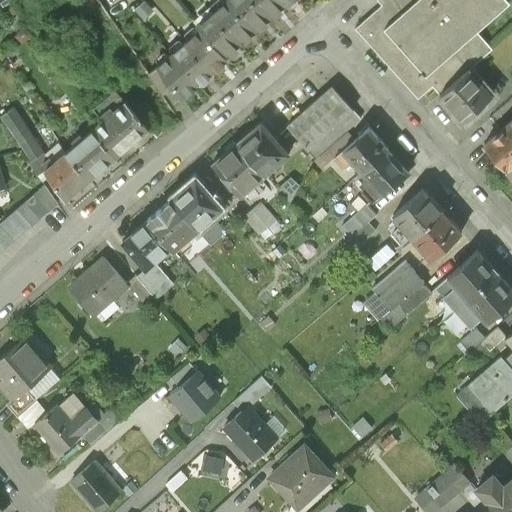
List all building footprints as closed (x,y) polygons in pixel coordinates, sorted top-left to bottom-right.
[(249,40),(265,27),(241,0),(228,0),(221,7),(249,40)] [(241,0),(265,27),(280,14),(267,0),(241,0)] [(267,0),(280,14),(293,2),(291,0),(267,0)] [(432,86),(440,96),(475,65),(493,49),(479,33),(511,4),(507,0),(378,0),(381,3),(354,26),(419,98),(432,86)] [(154,13),(145,1),(135,8),(144,21),(154,13)] [(232,55),(249,40),(221,7),(204,21),(206,23),(232,55)] [(232,55),(206,23),(190,37),(219,71),(235,58),(232,55)] [(203,84),(219,71),(190,37),(174,50),(203,84)] [(186,99),(203,84),(174,50),(157,65),(175,87),(186,99)] [(175,87),(157,65),(147,73),(166,95),(175,87)] [(475,65),(440,96),(462,120),(496,89),(475,65)] [(333,89),(286,131),(308,155),(329,136),(354,114),(333,89)] [(92,123),(94,126),(122,160),(153,135),(123,98),(92,123)] [(26,148),(41,168),(51,161),(14,110),(3,118),(26,148)] [(361,121),(354,114),(329,136),(336,144),(361,121)] [(511,123),(485,149),(507,172),(511,166),(511,123)] [(262,124),(237,146),(263,175),(288,153),(262,124)] [(65,149),(93,184),(122,160),(94,126),(65,149)] [(369,128),(345,150),(364,171),(388,149),(369,128)] [(212,161),(241,194),(263,175),(237,146),(234,142),(212,161)] [(41,168),(69,203),(93,184),(65,149),(51,161),(41,168)] [(408,171),(388,149),(364,171),(356,178),(376,200),(408,171)] [(195,181),(170,203),(196,233),(205,244),(221,230),(215,223),(224,214),(195,181)] [(367,199),(355,182),(337,195),(349,212),(367,199)] [(0,255),(57,207),(42,189),(3,223),(0,225),(0,255)] [(444,212),(425,190),(395,216),(403,225),(395,233),(406,245),(413,238),(444,212)] [(170,203),(147,223),(172,253),(196,233),(170,203)] [(259,203),(242,217),(263,241),(279,227),(259,203)] [(377,216),(369,206),(344,227),(352,237),(370,222),(377,216)] [(464,234),(444,212),(413,238),(432,261),(464,234)] [(370,222),(352,237),(347,241),(355,250),(378,230),(370,222)] [(147,223),(124,242),(149,272),(157,265),(172,253),(147,223)] [(390,255),(382,246),(368,259),(375,268),(390,255)] [(481,250),(444,282),(449,288),(443,294),(458,311),(501,274),(481,250)] [(101,261),(67,290),(93,319),(113,301),(120,310),(133,298),(124,288),(101,261)] [(422,282),(405,261),(371,288),(377,296),(389,309),(422,282)] [(149,272),(138,282),(153,299),(172,282),(157,265),(149,272)] [(511,306),(511,286),(501,274),(458,311),(473,329),(480,323),(485,329),(511,306)] [(135,279),(124,288),(133,298),(143,309),(153,299),(138,282),(135,279)] [(433,293),(422,282),(389,309),(382,317),(392,328),(433,293)] [(389,309),(377,296),(366,305),(377,319),(389,309)] [(276,329),(268,319),(259,326),(268,336),(276,329)] [(492,328),(479,337),(487,348),(500,339),(492,328)] [(204,333),(195,340),(204,351),(213,345),(204,333)] [(20,334),(0,351),(0,396),(7,405),(26,388),(49,368),(20,334)] [(178,341),(168,351),(178,361),(188,350),(178,341)] [(501,359),(457,397),(482,425),(493,416),(511,398),(511,358),(505,364),(501,359)] [(184,367),(170,379),(178,388),(192,376),(184,367)] [(26,388),(36,399),(59,379),(49,368),(26,388)] [(194,373),(192,376),(178,388),(168,396),(190,421),(216,398),(194,373)] [(269,391),(261,382),(233,406),(241,415),(246,411),(269,391)] [(56,408),(33,429),(60,459),(83,438),(99,423),(86,408),(70,422),(56,408)] [(327,410),(316,413),(319,424),(330,421),(327,410)] [(241,415),(221,434),(249,465),(275,441),(246,411),(241,415)] [(83,438),(90,446),(115,423),(108,415),(99,423),(83,438)] [(396,431),(379,444),(384,450),(401,437),(396,431)] [(161,457),(173,445),(166,437),(153,449),(161,457)] [(301,449),(267,482),(294,511),(295,511),(330,480),(301,449)] [(220,464),(207,462),(205,476),(218,479),(220,464)] [(93,463),(71,482),(96,510),(117,491),(93,463)] [(471,485),(454,466),(414,503),(421,511),(435,511),(440,508),(443,511),(471,485)] [(477,490),(495,511),(511,511),(511,481),(508,485),(498,472),(477,490)] [(180,474),(167,487),(174,495),(188,483),(184,478),(180,474)]
